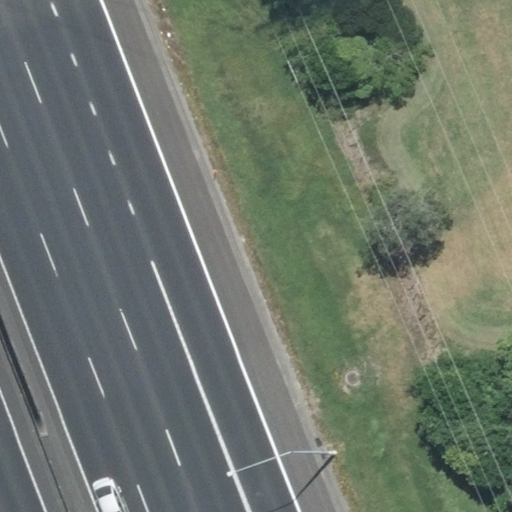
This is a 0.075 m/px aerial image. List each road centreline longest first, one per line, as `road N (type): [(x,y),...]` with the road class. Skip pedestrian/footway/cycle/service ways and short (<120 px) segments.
road 1 (motorway): [(0,5),(182,260),(279,511)]
road 2 (motorway): [(0,118),(159,511)]
